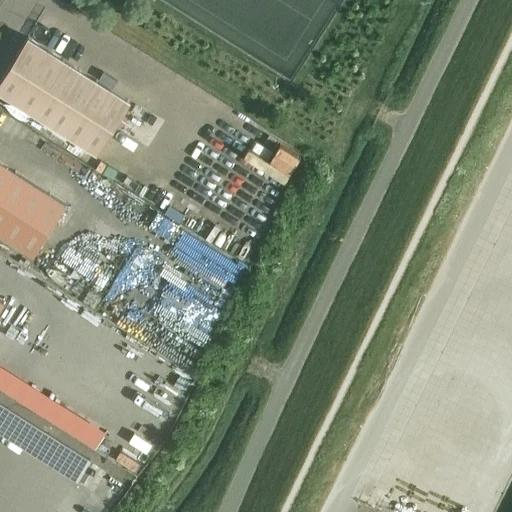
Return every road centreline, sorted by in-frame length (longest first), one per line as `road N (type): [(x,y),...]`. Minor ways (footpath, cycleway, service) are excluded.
road 1 (unclassified): [(229,511),(471,0)]
road 2 (unclassified): [(335,511),(511,146)]
